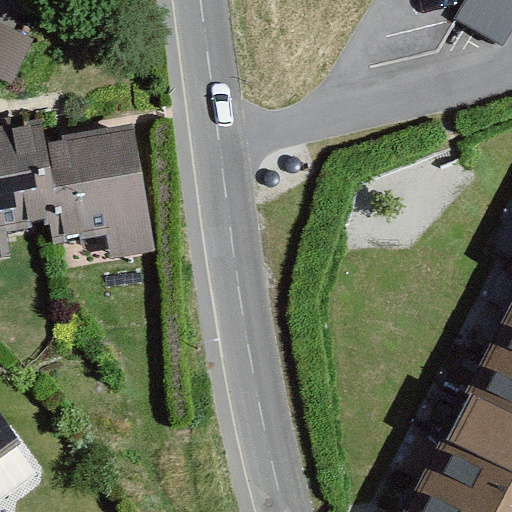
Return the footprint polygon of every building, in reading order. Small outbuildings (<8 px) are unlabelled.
[(511,0),(466,0),(454,20),(502,49),(511,32),(511,0)] [(33,40),(0,24),(0,81),(10,86),(33,40)] [(41,123),(0,129),(0,259),(12,257),(8,233),(58,225),(44,144),(41,123)] [(136,129),(44,144),(58,225),(64,268),(156,253),(136,129)] [(511,511),(511,305),(404,511),(511,511)] [(0,421),(0,497),(36,470),(0,421)]
